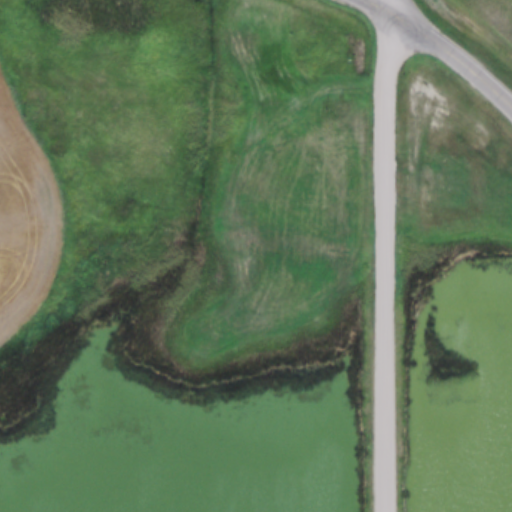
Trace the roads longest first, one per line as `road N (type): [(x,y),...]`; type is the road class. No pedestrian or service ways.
road 1 (residential): [(382,511),(381,0)]
road 2 (tertiary): [(511,110),(446,50),(369,0)]
